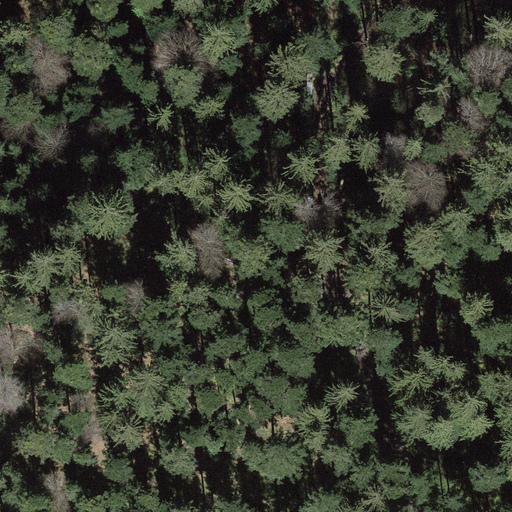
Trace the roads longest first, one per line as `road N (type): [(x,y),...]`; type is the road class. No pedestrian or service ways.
road 1 (track): [(320,0),(332,292),(412,511)]
road 2 (track): [(319,104),(362,34),(405,0)]
